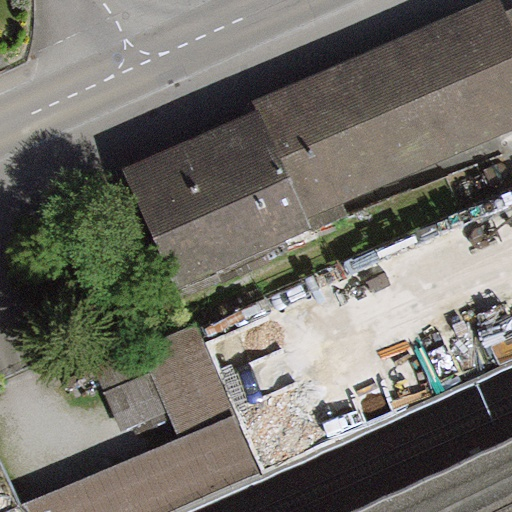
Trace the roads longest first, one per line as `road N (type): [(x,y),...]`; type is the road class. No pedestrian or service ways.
road 1 (tertiary): [(171,55),(0,133)]
road 2 (tertiary): [(294,0),(171,55)]
